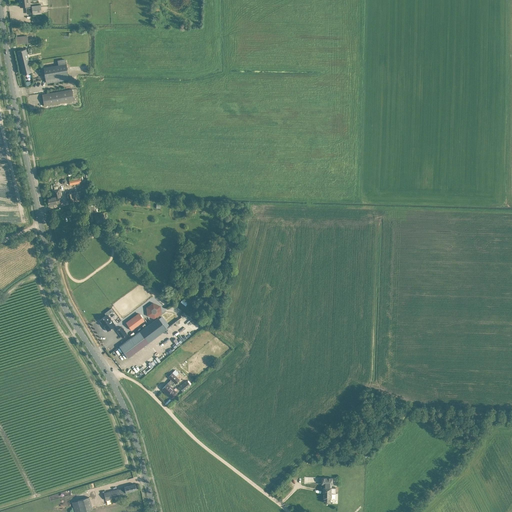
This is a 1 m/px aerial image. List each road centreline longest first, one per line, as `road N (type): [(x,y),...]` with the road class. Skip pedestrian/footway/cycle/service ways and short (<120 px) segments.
road 1 (secondary): [(41,224),(0,7)]
road 2 (secondary): [(109,378),(62,303),(41,224)]
road 3 (secondary): [(154,511),(109,378)]
